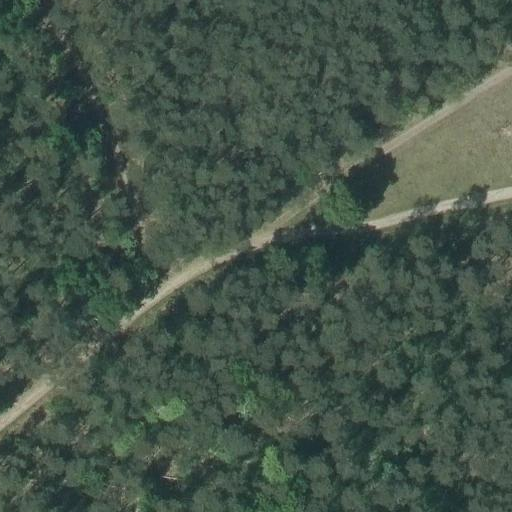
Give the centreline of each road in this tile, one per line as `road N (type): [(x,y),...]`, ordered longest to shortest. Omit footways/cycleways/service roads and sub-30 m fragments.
road 1 (track): [(0,424),(167,291),(254,244),(511,195)]
road 2 (track): [(254,244),(511,77)]
